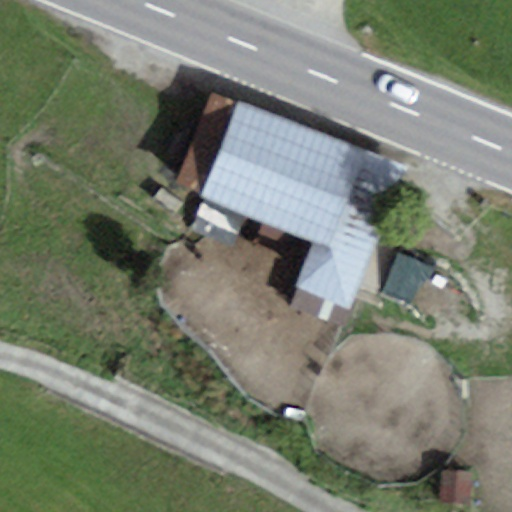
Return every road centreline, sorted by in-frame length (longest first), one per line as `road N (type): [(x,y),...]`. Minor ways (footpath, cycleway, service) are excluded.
road 1 (unclassified): [(352,511),(76,375),(0,355)]
road 2 (primary): [(162,0),(511,138)]
